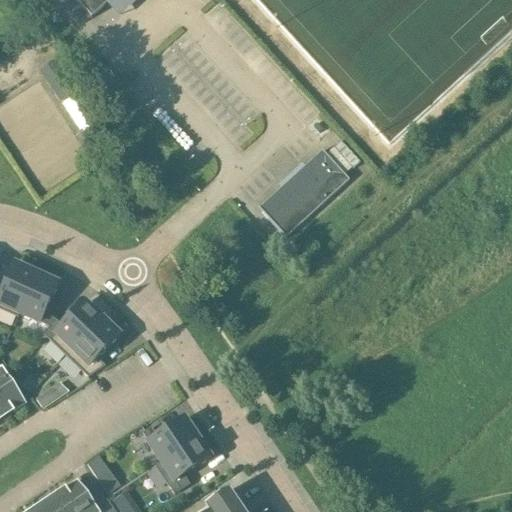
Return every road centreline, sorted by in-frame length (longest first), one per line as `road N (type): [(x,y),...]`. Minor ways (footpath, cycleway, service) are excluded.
road 1 (residential): [(294,511),(184,351)]
road 2 (residential): [(132,272),(0,222)]
road 3 (residential): [(184,351),(77,421)]
